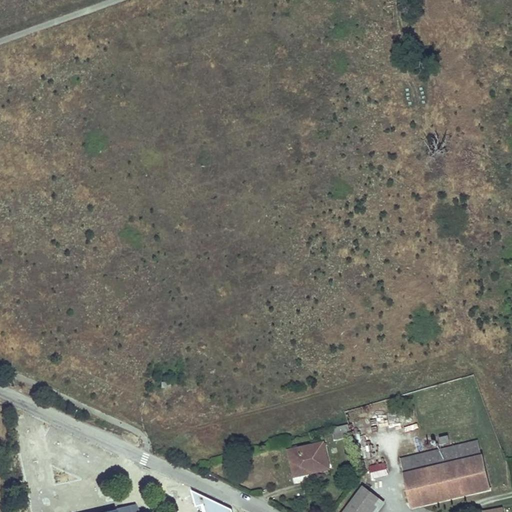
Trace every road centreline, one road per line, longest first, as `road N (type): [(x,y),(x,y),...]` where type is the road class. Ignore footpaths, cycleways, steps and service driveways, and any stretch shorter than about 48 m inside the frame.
road 1 (unclassified): [(270,511),(0,389)]
road 2 (track): [(0,41),(117,0)]
